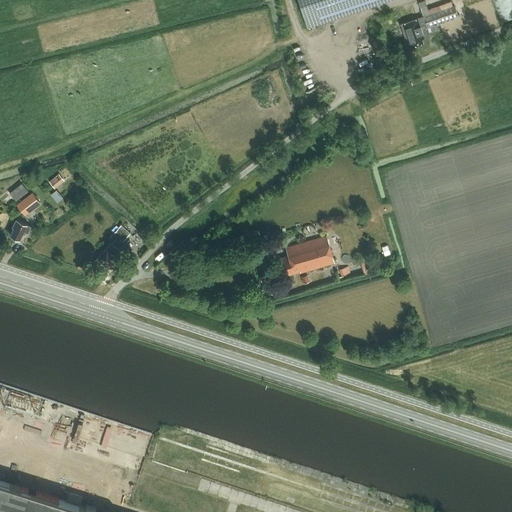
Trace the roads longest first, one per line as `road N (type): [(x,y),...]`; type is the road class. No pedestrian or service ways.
road 1 (unclassified): [(97,314),(151,248),(339,101),(511,26)]
road 2 (secondary): [(511,449),(97,314)]
road 3 (unknown): [(348,95),(335,52),(340,28),(406,0)]
